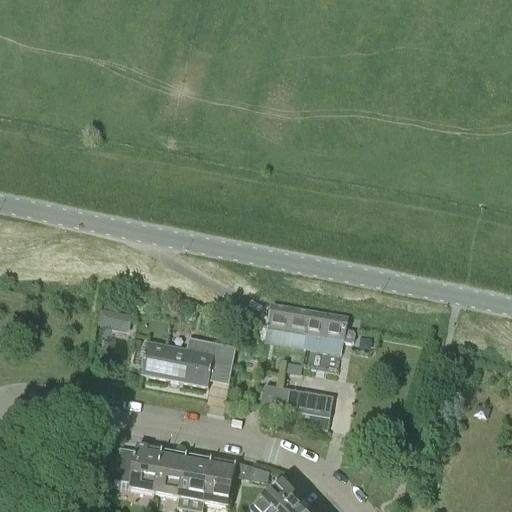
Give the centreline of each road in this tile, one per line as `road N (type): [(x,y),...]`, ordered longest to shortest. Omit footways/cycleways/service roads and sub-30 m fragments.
road 1 (tertiary): [(0,204),(511,309)]
road 2 (track): [(0,134),(511,234)]
road 3 (residential): [(356,511),(328,480),(273,451),(70,413)]
